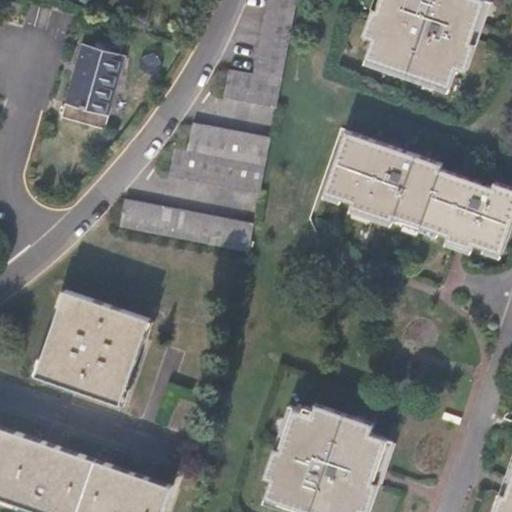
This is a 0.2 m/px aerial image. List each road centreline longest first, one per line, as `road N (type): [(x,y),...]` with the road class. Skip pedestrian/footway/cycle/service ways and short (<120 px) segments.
road 1 (residential): [(236,0),(164,130),(45,256)]
road 2 (residential): [(45,256),(4,206),(42,40)]
road 3 (residential): [(450,511),(511,332)]
